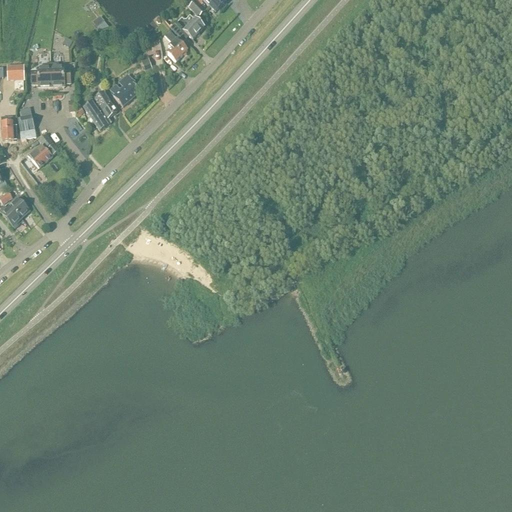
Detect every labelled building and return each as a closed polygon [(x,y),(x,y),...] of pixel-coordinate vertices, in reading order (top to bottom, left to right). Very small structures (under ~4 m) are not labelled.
[(200,0),(208,7),(215,14),(226,3),(222,0),(200,0)] [(196,4),(189,10),(199,20),(206,13),(204,7),(202,4),(199,1),(196,4)] [(182,21),(177,26),(184,32),(183,33),(189,38),(193,42),(204,30),(200,25),(202,23),(197,19),(194,22),(190,17),(186,21),(185,21),(184,22),(182,21)] [(97,30),(104,23),(100,18),(93,24),(97,30)] [(170,31),(177,38),(181,33),(174,27),(173,28),(170,31)] [(177,40),(170,33),(165,38),(172,45),(168,48),(172,52),(168,56),(176,64),(187,52),(176,41),(177,40)] [(152,72),(148,61),(142,64),(146,74),(152,72)] [(60,68),(58,66),(51,66),(44,67),(42,68),(43,71),(38,71),(38,74),(32,74),(33,88),(36,88),(36,87),(39,87),(39,91),(65,90),(65,86),(68,86),(68,87),(71,87),(70,73),(64,73),(64,70),(60,70),(60,68)] [(24,68),(8,68),(8,82),(24,82),(24,68)] [(136,87),(128,78),(119,85),(119,86),(118,87),(119,88),(121,87),(123,90),(120,92),(118,90),(119,89),(117,87),(116,88),(110,93),(114,97),(113,98),(123,110),(140,95),(135,89),(136,87)] [(94,101),(103,114),(108,121),(117,114),(103,94),(94,101)] [(111,126),(108,121),(103,114),(100,116),(93,105),(84,111),(99,133),(111,126)] [(30,110),(20,113),(21,119),(21,121),(20,121),(23,134),(20,135),(22,142),(36,139),(35,131),(31,115),(30,110)] [(84,114),(80,110),(75,114),(75,115),(76,117),(78,119),(84,114)] [(9,124),(8,119),(1,120),(2,143),(14,142),(13,124),(9,124)] [(54,146),(47,137),(39,143),(41,146),(27,158),(38,171),(54,156),(59,152),(54,146)] [(12,200),(8,194),(0,199),(0,201),(3,206),(12,200)] [(10,209),(21,221),(29,213),(22,206),(25,203),(20,197),(13,203),(15,205),(10,209)] [(0,214),(13,228),(21,221),(10,209),(7,212),(4,209),(0,212),(0,214)]
